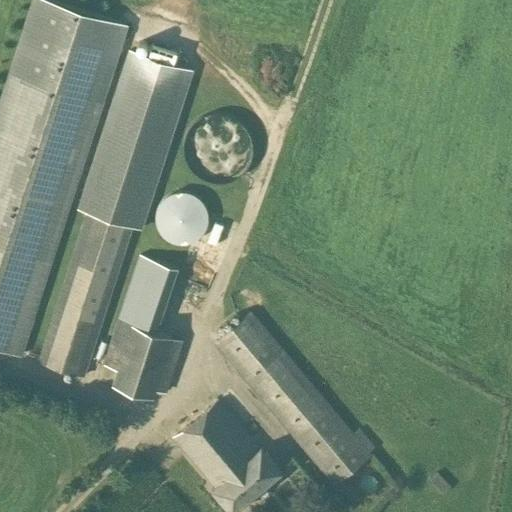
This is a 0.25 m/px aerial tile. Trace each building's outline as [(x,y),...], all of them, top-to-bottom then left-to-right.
[(49,0),(32,0),(11,71),(0,106),(0,347),(21,354),(103,101),(128,25),(49,0)] [(78,209),(87,212),(40,358),(85,376),(133,227),(143,230),(194,69),(174,63),(178,52),(153,44),(149,55),(130,49),(78,209)] [(250,128),(204,108),(188,145),(233,166),(250,128)] [(165,197),(159,204),(156,212),(156,221),(159,230),(165,237),(172,242),(181,243),(190,242),(198,238),(204,231),(208,223),(208,215),(206,207),(202,200),(196,194),(188,191),(180,191),(172,193),(165,197)] [(154,398),(174,337),(158,332),(180,268),(140,255),(104,364),(117,369),(113,384),(154,398)] [(360,427),(354,433),(252,310),(214,341),(334,484),(372,454),(369,452),(376,446),(360,427)] [(262,446),(261,447),(219,397),(172,437),(214,486),(213,488),(233,511),(282,469),(262,446)] [(451,486),(437,472),(430,479),(443,494),(451,486)]
